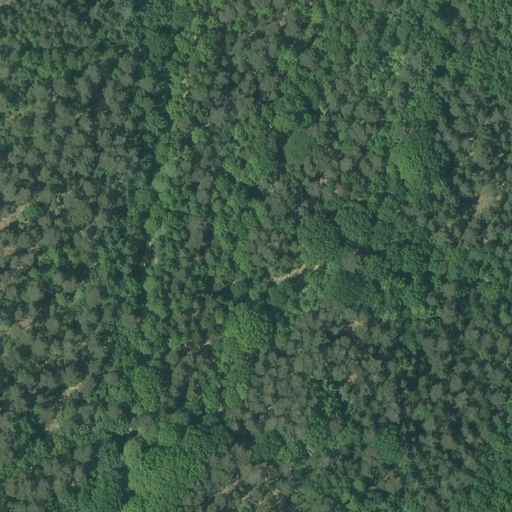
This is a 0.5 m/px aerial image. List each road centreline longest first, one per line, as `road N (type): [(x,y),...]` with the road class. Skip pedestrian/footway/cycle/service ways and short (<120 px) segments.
road 1 (track): [(455,6),(443,21),(419,159),(398,210),(306,273),(213,396),(131,439)]
road 2 (track): [(177,0),(131,439)]
road 3 (track): [(172,49),(0,58)]
road 4 (track): [(511,135),(455,6)]
